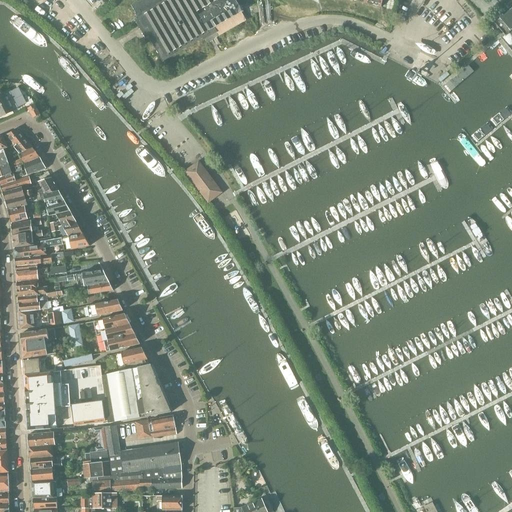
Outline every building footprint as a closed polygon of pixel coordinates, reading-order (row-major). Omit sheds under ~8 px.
[(143,0),(132,6),(140,20),(136,22),(147,40),(152,37),(160,50),(158,50),(163,59),(186,46),(186,47),(204,37),(202,34),(214,27),(220,37),(256,16),(246,0),(351,0),(382,8),(384,0),(143,0)] [(467,34),(458,23),(445,34),(454,44),(467,34)] [(212,54),(210,51),(207,52),(189,62),(186,66),(187,67),(191,67),(206,59),(210,57),(212,54)] [(0,116),(1,118),(16,111),(7,94),(0,97),(0,116)] [(28,108),(35,104),(32,100),(26,103),(28,108)] [(35,119),(41,116),(35,106),(29,109),(35,119)] [(21,156),(34,150),(33,148),(19,131),(5,136),(14,147),(20,155),(19,155),(20,155),(20,156),(21,156)] [(0,153),(5,151),(5,150),(14,147),(5,136),(0,138),(0,153)] [(20,155),(22,160),(24,165),(25,165),(25,166),(41,159),(41,158),(34,150),(21,156),(20,156),(20,155)] [(0,169),(10,166),(5,151),(0,153),(0,169)] [(41,159),(25,166),(28,176),(47,170),(41,159)] [(19,172),(23,170),(21,166),(24,165),(22,160),(15,163),(17,168),(19,172)] [(10,166),(0,169),(0,179),(13,174),(10,166)] [(210,200),(219,193),(199,166),(189,173),(210,200)] [(17,182),(16,181),(15,177),(21,175),(21,176),(23,177),(25,176),(24,174),(23,170),(19,172),(14,174),(13,174),(0,179),(0,181),(2,188),(17,182)] [(17,182),(2,188),(2,190),(3,193),(23,188),(33,185),(30,177),(23,180),(22,179),(16,181),(17,182)] [(44,196),(60,193),(60,192),(52,179),(39,183),(43,190),(37,193),(40,204),(41,204),(46,203),(44,196)] [(23,188),(3,193),(6,202),(34,195),(33,191),(24,193),(23,188)] [(57,215),(70,212),(59,193),(60,193),(44,196),(46,203),(41,204),(43,218),(50,217),(57,215)] [(9,211),(26,207),(29,206),(27,201),(35,199),(34,195),(6,202),(9,211)] [(28,215),(26,207),(9,211),(12,224),(29,220),(31,219),(30,214),(28,215)] [(70,212),(57,215),(57,216),(61,222),(63,227),(78,224),(72,212),(71,211),(70,212)] [(40,232),(39,232),(39,226),(43,226),(41,220),(36,221),(34,221),(32,222),(12,225),(14,237),(40,232)] [(78,224),(63,227),(65,231),(69,238),(70,237),(70,238),(85,236),(78,224)] [(40,232),(14,237),(15,248),(35,246),(35,244),(34,239),(36,238),(36,239),(44,237),(43,231),(39,232),(40,232)] [(85,236),(70,238),(72,251),(91,247),(85,236)] [(16,258),(53,255),(53,251),(47,252),(47,249),(69,245),(67,238),(42,242),(42,247),(15,250),(16,258)] [(53,255),(16,258),(16,259),(17,267),(17,272),(38,270),(38,265),(42,265),(53,263),(53,259),(75,256),(74,252),(53,255)] [(38,270),(17,272),(16,272),(17,283),(18,283),(40,281),(39,275),(67,272),(66,267),(39,270),(38,270)] [(89,287),(110,283),(104,271),(81,275),(83,288),(86,288),(89,287)] [(40,281),(18,283),(19,299),(41,296),(49,295),(48,287),(41,288),(40,281)] [(89,287),(86,288),(86,291),(88,291),(89,296),(114,292),(111,284),(110,284),(110,283),(89,287)] [(19,304),(49,301),(48,299),(63,296),(63,292),(49,295),(41,296),(19,299),(19,304)] [(49,301),(19,304),(20,314),(35,312),(41,311),(48,310),(49,314),(60,313),(64,312),(65,312),(64,307),(53,309),(52,302),(49,302),(49,301)] [(105,304),(109,315),(124,312),(119,301),(105,304)] [(109,315),(105,304),(95,306),(98,317),(109,315)] [(74,311),(65,312),(64,312),(65,324),(75,323),(74,311)] [(35,312),(20,314),(21,330),(37,328),(35,312)] [(62,325),(60,313),(49,314),(51,327),(62,325)] [(105,332),(131,326),(126,315),(94,323),(97,336),(105,334),(105,332)] [(73,348),(83,346),(80,325),(69,327),(73,348)] [(105,332),(105,334),(107,342),(136,335),(131,326),(105,332)] [(22,335),(23,346),(55,341),(57,340),(56,329),(22,335)] [(136,335),(107,342),(109,352),(141,345),(136,335)] [(24,360),(42,358),(42,357),(57,354),(55,341),(23,346),(24,360)] [(127,371),(151,366),(143,349),(142,349),(122,353),(125,366),(126,366),(127,371)] [(93,355),(64,361),(66,367),(94,361),(93,355)] [(42,358),(24,360),(25,376),(41,374),(43,374),(42,358)] [(102,377),(105,394),(158,382),(151,366),(127,371),(108,375),(103,377),(102,377)] [(25,376),(29,431),(75,427),(75,426),(106,421),(104,401),(93,402),(92,391),(88,391),(89,403),(86,403),(85,392),(81,392),(82,404),(72,405),(72,407),(71,407),(70,392),(63,393),(61,371),(57,372),(43,374),(41,374),(26,376),(25,376)] [(105,394),(110,424),(112,423),(172,413),(158,382),(105,394)] [(139,440),(146,439),(156,438),(155,434),(155,430),(160,429),(160,431),(176,428),(174,417),(136,423),(139,440)] [(109,452),(109,454),(121,452),(121,451),(117,427),(106,428),(109,452)] [(54,446),(54,447),(56,447),(56,440),(61,440),(60,433),(30,436),(31,448),(54,446)] [(0,439),(0,452),(8,451),(7,439),(0,439)] [(182,465),(179,443),(140,448),(145,480),(112,484),(114,493),(141,491),(141,490),(150,489),(149,481),(153,480),(162,479),(162,476),(177,473),(178,473),(178,466),(182,465)] [(54,446),(31,448),(30,449),(31,460),(53,457),(54,457),(54,447),(54,446)] [(121,452),(109,454),(109,461),(111,477),(111,484),(112,484),(145,480),(140,448),(121,451),(121,452)] [(0,452),(0,473),(10,473),(8,451),(0,452)] [(109,454),(109,452),(97,453),(91,453),(92,463),(92,464),(84,465),(85,479),(90,479),(111,477),(109,461),(109,454)] [(53,457),(31,460),(32,471),(54,469),(53,463),(58,463),(58,458),(53,458),(53,457)] [(33,483),(54,482),(55,481),(54,469),(32,471),(33,483)] [(153,480),(153,489),(153,491),(183,490),(183,479),(177,480),(177,473),(162,476),(162,479),(153,480)] [(0,492),(10,492),(9,476),(0,476),(0,492)] [(90,509),(90,510),(118,510),(118,494),(111,494),(111,493),(111,477),(90,479),(91,483),(93,483),(94,492),(94,494),(93,497),(90,497),(90,509)] [(80,488),(79,480),(67,481),(68,489),(80,488)] [(34,500),(55,499),(54,482),(33,483),(34,500)] [(0,505),(11,506),(10,496),(0,495),(0,505)] [(163,501),(162,511),(182,511),(183,497),(158,497),(158,501),(163,501)] [(55,499),(34,500),(34,511),(58,509),(58,499),(55,499)] [(244,511),(268,511),(263,500),(248,506),(249,508),(243,511),(244,511)]
